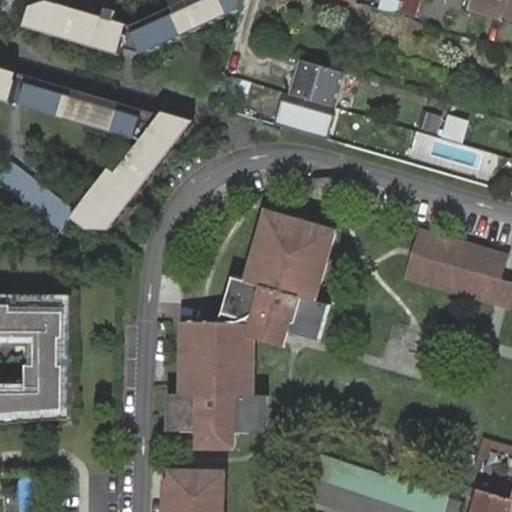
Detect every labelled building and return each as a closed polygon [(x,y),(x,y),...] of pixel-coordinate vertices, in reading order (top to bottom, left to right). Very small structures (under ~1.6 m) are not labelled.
[(185,0),(127,27),(48,3),(31,9),(25,30),(121,61),(123,54),(137,58),(242,12),(244,0),(185,0)] [(390,0),(357,0),(357,2),(396,15),(400,3),(390,0)] [(415,18),(419,0),(403,0),(399,13),(415,18)] [(511,0),(472,0),(468,13),(511,27),(511,0)] [(345,73),(300,59),(290,93),(335,106),(345,73)] [(0,95),(151,137),(126,172),(118,169),(83,218),(100,229),(121,229),(200,123),(0,62),(0,95)] [(426,112),(423,131),(439,134),(442,114),(426,112)] [(446,114),(440,136),(463,142),(468,119),(446,114)] [(77,210),(13,160),(0,176),(0,181),(62,230),(77,210)] [(314,179),(316,197),(336,197),(335,179),(314,179)] [(266,326),(287,332),(321,342),(331,305),(318,301),(338,231),(270,210),(249,281),(234,277),(220,324),(184,324),(182,395),(165,395),(164,432),(196,432),(196,448),(231,449),(231,432),(263,432),(264,396),(248,396),(249,337),(253,338),(254,331),(266,326)] [(404,243),(421,247),(425,230),(409,225),(404,243)] [(502,279),(504,272),(483,266),(486,255),(507,261),(508,253),(425,230),(421,247),(413,274),(496,299),(502,279)] [(483,266),(504,272),(507,261),(486,255),(483,266)] [(511,282),(502,279),(496,299),(511,303),(511,282)] [(84,292),(0,290),(0,341),(49,341),(49,384),(0,386),(0,422),(82,418),(84,292)] [(283,347),(287,332),(266,326),(254,331),(253,338),(283,347)] [(317,483),(419,511),(443,511),(449,492),(324,458),(317,483)] [(213,511),(214,505),(221,499),(220,470),(169,471),(169,479),(162,485),(161,511),(213,511)] [(511,511),(511,496),(496,493),(483,489),(476,511),(511,511)]
